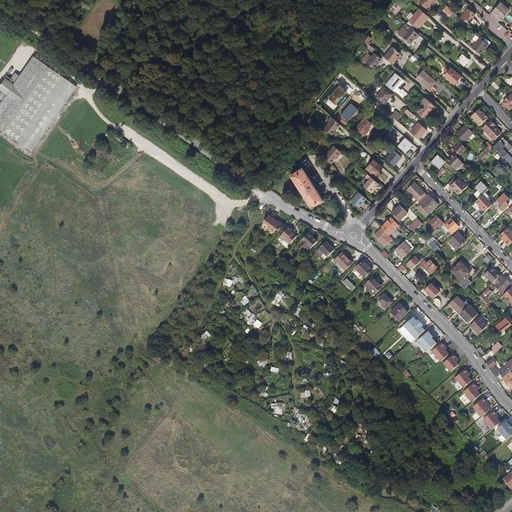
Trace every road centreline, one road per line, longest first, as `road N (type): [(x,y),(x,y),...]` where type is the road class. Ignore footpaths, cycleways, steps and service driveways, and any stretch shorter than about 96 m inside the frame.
road 1 (unclassified): [(0,5),(259,193),(353,235)]
road 2 (residential): [(353,235),(467,348),(511,408)]
road 3 (residential): [(414,165),(511,267)]
